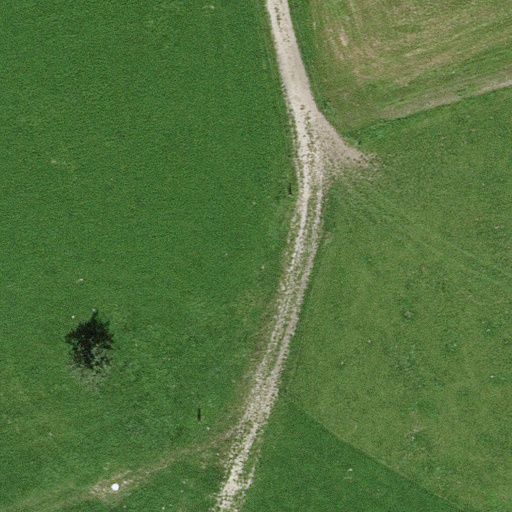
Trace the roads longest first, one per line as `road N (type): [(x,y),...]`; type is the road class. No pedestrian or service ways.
road 1 (track): [(287,0),(320,148),(312,294),(208,452),(52,511)]
road 2 (track): [(511,89),(320,148)]
